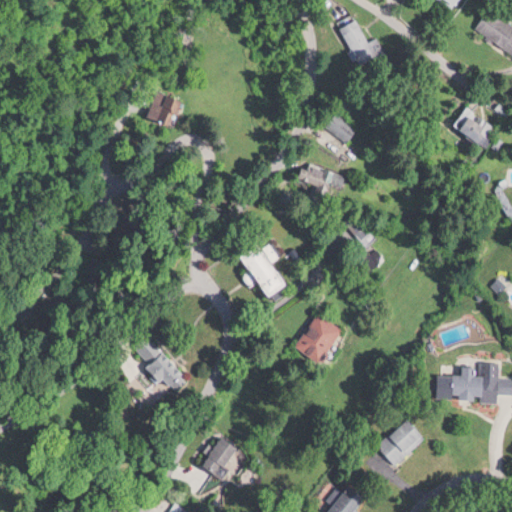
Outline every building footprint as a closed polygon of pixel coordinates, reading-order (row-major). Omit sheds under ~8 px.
[(477,26),(511,49),(511,22),(490,8),(477,26)] [(340,26),(365,73),(390,60),(377,35),(369,40),(358,17),(340,26)] [(149,118),(176,123),(181,96),(154,91),(149,118)] [(498,120),(465,106),(455,127),(488,142),(498,120)] [(342,177),(313,159),(303,175),(332,193),(342,177)] [(242,254),(272,296),(290,284),(260,242),(242,254)] [(320,362),(344,328),(320,311),(296,345),(320,362)] [(189,374),(168,351),(151,366),(165,381),(169,378),(176,386),(189,374)] [(501,363),(441,362),(440,398),(501,399),(501,363)] [(399,464),(428,435),(409,416),(380,445),(399,464)] [(205,461),(223,473),(240,447),(222,435),(205,461)] [(358,511),(369,496),(352,484),(346,491),(341,488),(333,498),(337,501),(329,511),(358,511)]
